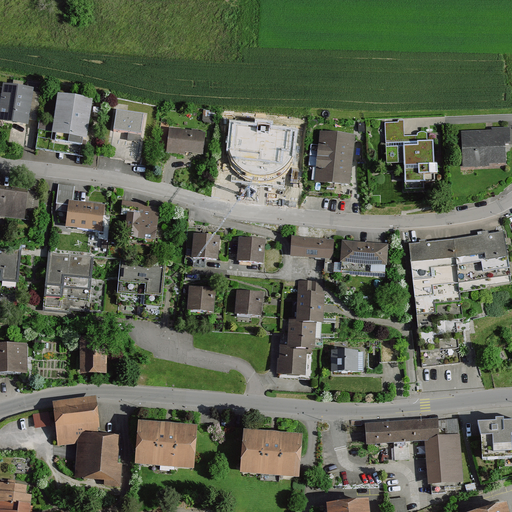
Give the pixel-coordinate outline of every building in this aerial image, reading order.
[(36,91),(5,86),(0,116),(0,121),(30,126),(36,91)] [(88,138),(93,101),(59,96),(54,133),(88,138)] [(138,156),(144,116),(118,112),(112,152),(138,156)] [(295,130),(233,123),(230,155),(235,165),(243,172),(253,177),(265,178),(276,175),(285,169),(292,160),(295,130)] [(405,147),(407,185),(438,183),(436,138),(405,139),(404,125),(386,126),(387,148),(405,147)] [(202,152),(204,133),(171,129),(169,149),(202,152)] [(511,129),(464,133),(466,166),(508,163),(507,146),(511,145),(511,129)] [(349,183),(354,135),(322,132),(317,180),(349,183)] [(101,229),(104,205),(72,201),(74,187),(59,185),(57,204),(69,205),(67,225),(101,229)] [(0,216),(29,219),(31,195),(0,191),(0,216)] [(126,235),(155,238),(158,208),(143,207),(143,203),(123,201),(122,213),(128,214),(126,235)] [(454,239),(409,244),(422,367),(460,363),(455,322),(463,322),(460,292),(486,288),(485,285),(511,282),(503,231),(454,239)] [(221,237),(194,235),(193,259),(219,261),(221,237)] [(333,241),(293,238),(292,255),(332,258),(333,241)] [(267,242),(240,240),(238,264),(265,265),(267,242)] [(387,245),(344,242),(342,271),(385,274),(387,245)] [(19,251),(0,248),(0,291),(1,292),(0,297),(0,300),(14,302),(19,251)] [(93,257),(48,253),(43,306),(88,310),(91,278),(93,257)] [(160,317),(165,266),(120,262),(119,281),(116,313),(160,317)] [(119,281),(91,278),(88,310),(116,313),(119,281)] [(316,284),(301,283),(298,321),(291,321),(290,346),(282,346),(280,372),(304,374),(306,346),(313,347),(315,319),(321,320),(323,292),(316,284)] [(219,289),(190,287),(189,312),(217,314),(219,289)] [(264,295),(238,293),(237,316),(262,317),(264,295)] [(80,338),(82,377),(108,376),(107,337),(80,338)] [(28,344),(0,344),(0,374),(29,374),(28,344)] [(357,351),(333,351),(333,370),(357,370),(357,351)] [(95,401),(55,406),(59,443),(79,439),(77,476),(114,479),(117,436),(98,434),(95,401)] [(48,412),(32,416),(36,430),(51,426),(48,412)] [(440,417),(364,423),(366,444),(426,439),(430,486),(462,483),(458,437),(442,439),(440,417)] [(195,427),(141,422),(138,461),(191,465),(195,427)] [(511,423),(483,425),(484,461),(511,459),(511,423)] [(298,435),(246,430),(243,469),(295,473),(298,435)] [(29,487),(0,482),(0,511),(31,511),(33,497),(27,496),(29,487)] [(408,511),(406,496),(396,497),(398,511),(408,511)] [(367,511),(367,501),(330,505),(330,511),(367,511)]
